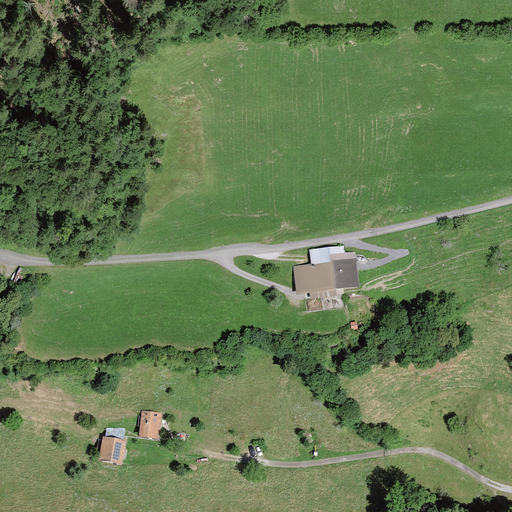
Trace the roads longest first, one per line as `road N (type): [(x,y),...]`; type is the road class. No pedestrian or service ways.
road 1 (track): [(0,254),(45,261),(270,250),(511,201)]
road 2 (track): [(178,448),(288,465),(422,450),(500,487)]
